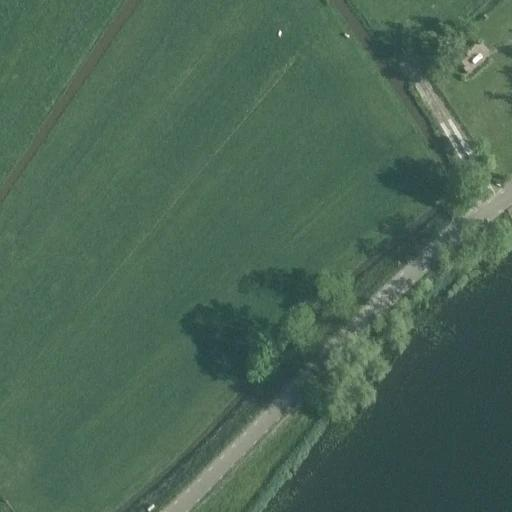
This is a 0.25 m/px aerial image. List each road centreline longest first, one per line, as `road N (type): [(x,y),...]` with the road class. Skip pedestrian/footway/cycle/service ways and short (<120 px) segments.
road 1 (unclassified): [(511,194),(407,280),(176,511)]
road 2 (track): [(367,0),(497,203)]
